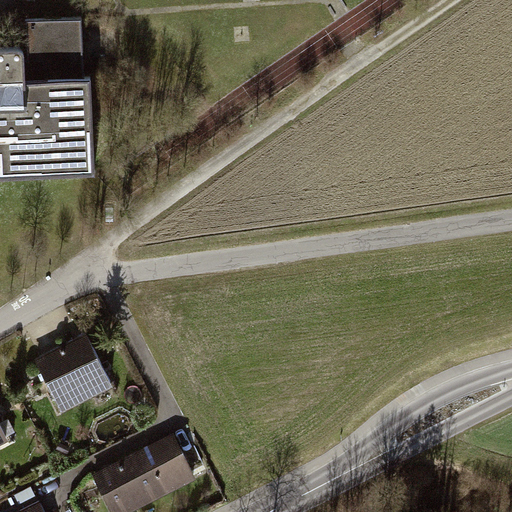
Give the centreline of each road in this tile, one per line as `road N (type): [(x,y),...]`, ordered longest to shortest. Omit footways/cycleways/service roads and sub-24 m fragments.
road 1 (residential): [(511,223),(124,271),(63,289),(0,325)]
road 2 (secondary): [(511,374),(415,412),(307,493)]
road 3 (secondary): [(307,493),(511,397)]
